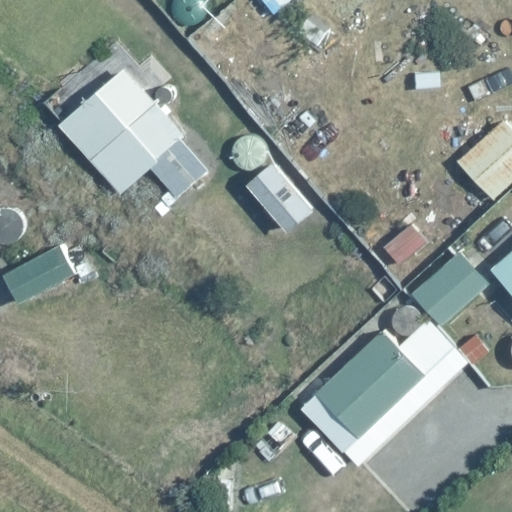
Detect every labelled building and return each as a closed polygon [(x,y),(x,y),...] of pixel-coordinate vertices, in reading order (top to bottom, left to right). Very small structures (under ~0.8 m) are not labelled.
[(265,0),(274,10),(285,0),(265,0)] [(321,0),(337,17),(356,0),(321,0)] [(113,35),(43,99),(121,187),(153,158),(182,190),(211,163),(179,129),(189,121),(157,87),(171,75),(146,48),(135,58),(113,35)] [(511,116),(504,108),(455,154),(493,196),(511,178),(511,116)] [(319,196),(276,149),(246,176),(289,223),(319,196)] [(73,225),(5,268),(25,299),(77,265),(84,277),(100,267),(73,225)] [(468,240),(413,285),(439,317),(495,273),(468,240)] [(511,241),(492,261),(511,283),(511,241)] [(399,288),(395,293),(292,395),(360,464),(470,355),(426,311),(424,313),(399,288)] [(247,468),(204,467),(204,511),(247,511),(247,468)]
